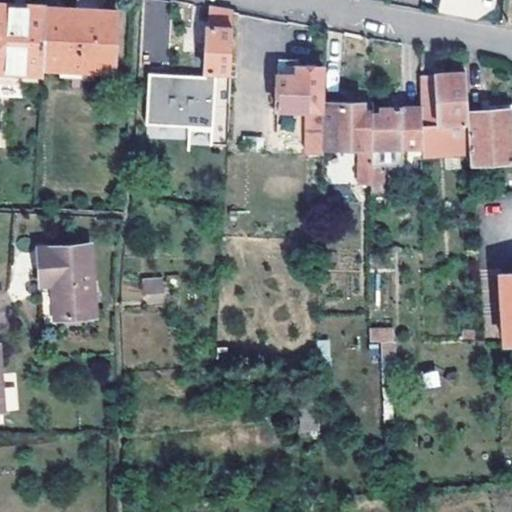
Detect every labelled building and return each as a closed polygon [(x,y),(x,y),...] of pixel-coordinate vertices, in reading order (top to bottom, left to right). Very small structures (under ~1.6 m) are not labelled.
[(41,68),(45,8),(0,5),(0,70),(41,73),(41,68)] [(209,6),(205,69),(204,74),(203,78),(193,74),(155,72),(151,122),(218,127),(221,71),(230,72),(233,10),(209,6)] [(45,8),(41,68),(113,72),(117,11),(45,8)] [(278,59),(278,73),(296,74),(296,65),(296,60),(278,59)] [(323,141),(323,108),(319,107),(319,67),(296,65),(296,74),(278,73),(277,105),(308,106),(308,122),(308,149),(323,152),(323,141)] [(467,122),(466,110),(465,71),(420,72),(420,107),(420,124),(429,124),(467,122)] [(371,190),(371,158),(371,107),(371,98),(339,99),(339,97),(323,97),(323,108),(323,141),(339,143),(339,156),(356,157),(356,190),(371,190)] [(371,158),(389,159),(421,160),(421,137),(420,124),(420,107),(371,107),(371,158)] [(511,152),(510,108),(466,110),(467,122),(470,159),(511,157),(511,152)] [(421,137),(429,136),(429,124),(420,124),(421,137)] [(421,163),(436,163),(436,146),(429,136),(421,137),(421,160),(421,163)] [(371,158),(371,190),(388,191),(389,159),(371,158)] [(440,162),(436,163),(421,163),(422,182),(441,182),(440,162)] [(323,210),(362,210),(351,193),(323,192),(323,210)] [(36,317),(89,313),(82,240),(30,245),(36,317)] [(143,277),(143,303),(164,303),(164,277),(143,277)] [(511,339),(511,279),(496,280),(500,340),(511,339)] [(393,341),(393,327),(369,327),(369,342),(393,341)] [(421,372),(424,389),(440,386),(437,369),(421,372)]
